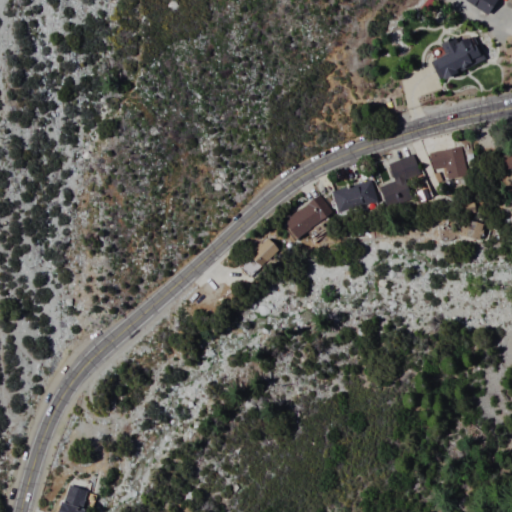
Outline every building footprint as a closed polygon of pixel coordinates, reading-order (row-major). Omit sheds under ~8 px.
[(465,3),(468,0),(500,0),(487,16),(473,5),(471,8),(465,3)] [(436,43),(452,36),(455,42),(464,38),(468,47),(472,45),(479,62),(436,80),(434,75),(432,76),(426,61),(441,54),(436,43)] [(423,153),(457,147),(462,174),(442,178),(440,167),(427,170),(423,153)] [(500,156),(511,154),(511,173),(502,174),(500,156)] [(372,187),(389,182),(383,164),(409,155),(416,175),(397,181),(404,200),(380,209),(372,187)] [(325,189),(364,179),(370,201),(331,211),(325,189)] [(277,219),(300,204),(298,202),(313,192),(327,214),(289,238),(277,219)] [(463,220),(478,225),(474,240),(458,236),(463,220)] [(261,238),(272,250),(252,268),(241,256),(261,238)] [(92,511),(93,511),(84,508),(89,490),(70,485),(62,511),(92,511)] [(62,486),(79,491),(73,508),(76,509),(74,511),(47,511),(51,502),(56,504),(62,486)]
